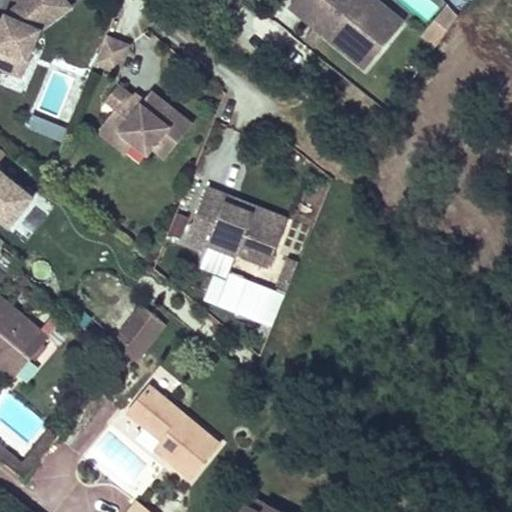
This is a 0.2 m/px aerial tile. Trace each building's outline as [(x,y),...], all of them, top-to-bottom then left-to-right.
[(0,68),(13,73),(19,58),(28,62),(40,30),(70,8),(64,0),(17,0),(17,1),(23,9),(11,18),(6,16),(4,21),(0,19),(0,68)] [(312,0),(289,0),(303,11),(312,0)] [(365,62),(403,15),(387,3),(382,9),(370,0),(312,0),(303,11),(365,62)] [(387,3),(384,0),(370,0),(382,9),(387,3)] [(129,46),(106,37),(95,63),(118,72),(129,46)] [(28,62),(19,58),(13,73),(21,77),(28,62)] [(137,144),(151,155),(155,149),(168,160),(195,126),(153,93),(146,102),(143,105),(135,99),(120,87),(109,102),(119,110),(109,122),(137,144)] [(146,102),(137,96),(135,99),(143,105),(146,102)] [(109,122),(101,133),(129,155),(137,144),(109,122)] [(0,163),(7,155),(0,149),(0,217),(11,227),(35,198),(0,169),(0,163)] [(214,186),(194,240),(214,248),(216,243),(276,265),(292,222),(232,200),(234,193),(214,186)] [(0,296),(0,280),(4,275),(0,271),(0,363),(16,377),(49,336),(0,296)] [(149,308),(128,333),(130,335),(139,342),(161,317),(149,308)] [(282,319),(271,315),(266,329),(276,333),(282,319)] [(161,317),(139,342),(152,353),(173,327),(161,317)] [(122,346),(131,353),(139,342),(130,335),(122,346)] [(25,385),(58,344),(49,336),(16,377),(25,385)] [(225,443),(156,386),(135,412),(167,439),(174,445),(168,452),(197,477),(225,443)] [(174,445),(167,439),(161,447),(168,452),(174,445)]
